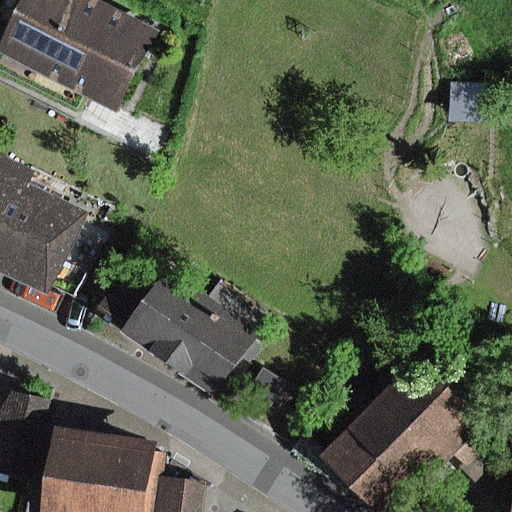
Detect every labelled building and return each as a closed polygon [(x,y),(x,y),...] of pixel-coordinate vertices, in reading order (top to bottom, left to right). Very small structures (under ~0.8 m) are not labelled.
[(180,23),(131,0),(44,0),(23,44),(142,101),(180,23)] [(503,117),(498,75),(464,79),(469,121),(503,117)] [(0,268),(50,295),(90,219),(29,187),(33,179),(0,161),(0,268)] [(258,343),(169,278),(131,331),(220,395),(258,343)] [(420,367),(328,457),(382,511),(384,511),(475,423),(420,367)] [(0,468),(27,476),(49,400),(5,387),(0,402),(0,468)] [(164,452),(59,437),(47,511),(204,511),(207,492),(160,486),(164,452)]
